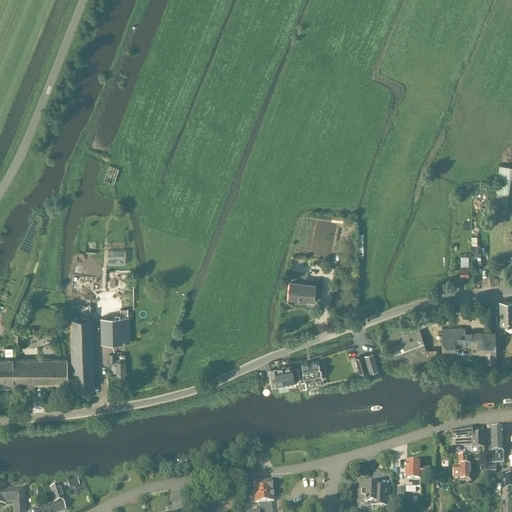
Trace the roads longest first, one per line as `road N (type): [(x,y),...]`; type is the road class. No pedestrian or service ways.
road 1 (unclassified): [(0,420),(185,393),(426,301),(511,292)]
road 2 (tertiary): [(96,511),(164,484),(331,460),(511,413)]
road 3 (unclassified): [(0,192),(84,0)]
